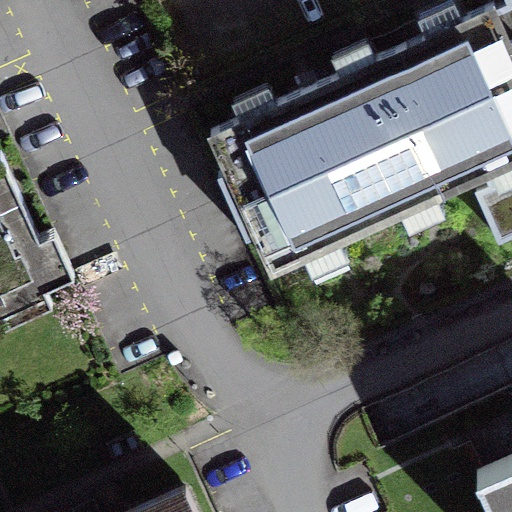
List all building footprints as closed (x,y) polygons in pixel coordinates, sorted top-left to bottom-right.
[(511,42),(511,156),(484,169),(490,182),(474,188),(500,238),(511,232),(511,0),(495,0),(493,1),(511,42)] [(511,156),(511,42),(493,1),(340,70),(401,205),(484,169),(511,156)] [(401,205),(340,70),(211,129),(227,165),(216,170),(244,232),(255,227),(271,264),(401,205)] [(0,304),(35,288),(27,271),(63,254),(44,213),(33,219),(0,148),(0,304)] [(511,511),(511,454),(480,468),(500,511),(511,511)] [(196,511),(185,485),(125,511),(196,511)]
